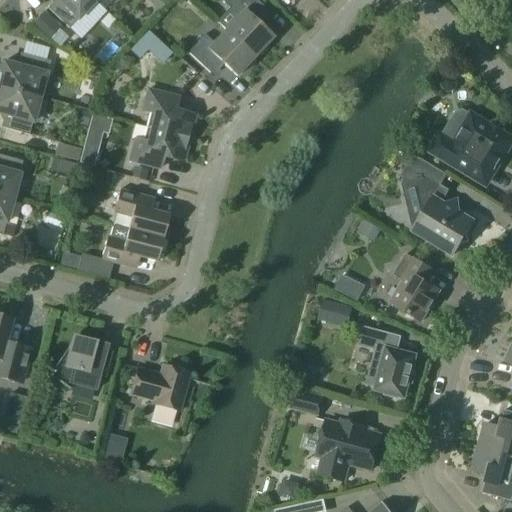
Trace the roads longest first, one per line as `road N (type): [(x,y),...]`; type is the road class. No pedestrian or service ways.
road 1 (residential): [(360,0),(230,142),(191,277),(174,303),(141,311),(0,273)]
road 2 (residential): [(456,511),(447,472),(466,379),(511,281)]
road 3 (residential): [(511,85),(415,0)]
